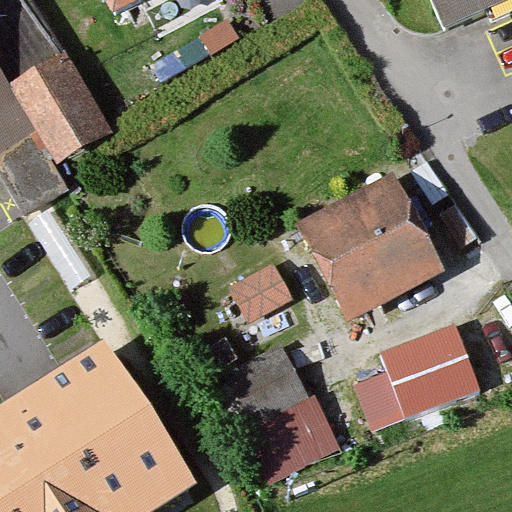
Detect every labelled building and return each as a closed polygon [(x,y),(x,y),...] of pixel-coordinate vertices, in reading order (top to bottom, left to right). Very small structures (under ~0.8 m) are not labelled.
[(93,0),(113,36),(180,0),(93,0)] [(511,0),(425,0),(442,38),(511,8),(511,0)] [(64,67),(9,102),(56,179),(107,142),(64,67)] [(0,87),(0,128),(18,118),(9,102),(0,87)] [(395,171),(289,212),(328,314),(434,273),(395,171)] [(279,258),(227,281),(253,337),(304,314),(279,258)] [(456,322),(346,362),(369,424),(479,384),(456,322)] [(278,478),(342,443),(283,337),(219,372),(278,478)] [(0,395),(0,511),(157,511),(187,496),(104,340),(0,395)]
